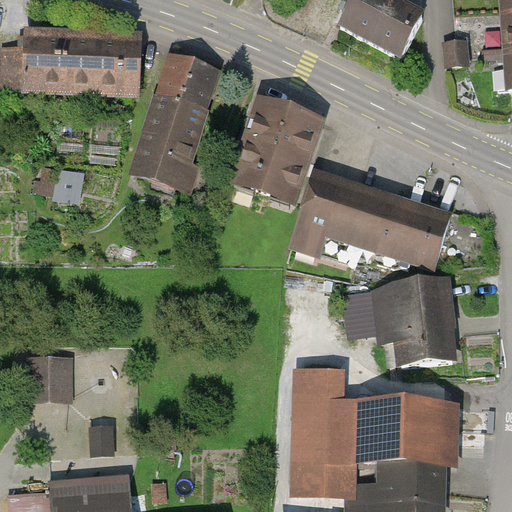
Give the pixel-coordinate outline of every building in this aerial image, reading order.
[(356,0),(341,31),(402,63),(424,22),(386,3),(388,0),(356,0)] [(502,93),(511,91),(511,0),(508,0),(511,29),(507,29),(510,74),(500,75),(502,93)] [(146,107),(148,42),(22,38),(20,103),(146,107)] [(470,46),(448,48),(451,77),(473,75),(470,46)] [(189,198),(226,78),(173,62),(136,182),(189,198)] [(323,128),(260,107),(232,187),(296,208),(323,128)] [(85,181),(47,176),(43,201),(82,206),(85,181)] [(439,278),(457,225),(319,179),(293,257),(326,268),(335,243),(439,278)] [(488,250),(463,241),(454,265),(479,274),(488,250)] [(459,366),(451,287),(380,295),(388,374),(459,366)] [(32,357),(31,403),(75,404),(75,357),(32,357)] [(353,379),(301,377),(297,506),(361,508),(362,473),(465,477),(467,412),(352,408),(353,379)] [(115,428),(93,428),(93,455),(115,455),(115,428)] [(15,511),(141,511),(140,493),(15,500),(15,511)]
